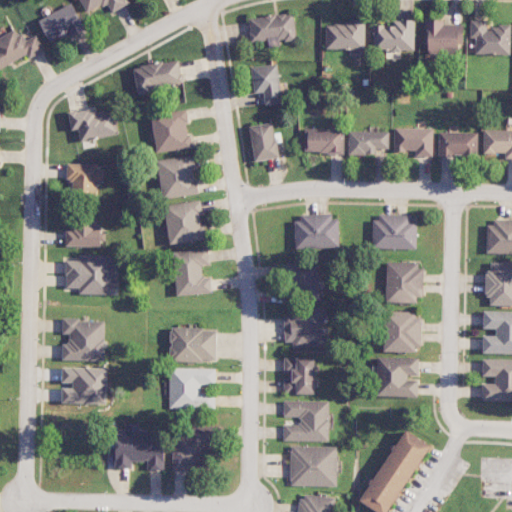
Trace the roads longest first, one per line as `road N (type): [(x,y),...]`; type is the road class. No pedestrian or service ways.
road 1 (residential): [(249,505),(252,319),(208,5)]
road 2 (residential): [(41,102),(26,501)]
road 3 (residential): [(511,193),(333,187),(236,200)]
road 4 (residential): [(249,505),(26,501)]
road 5 (residential): [(453,192),(448,402)]
road 6 (residential): [(220,0),(57,84),(41,102)]
